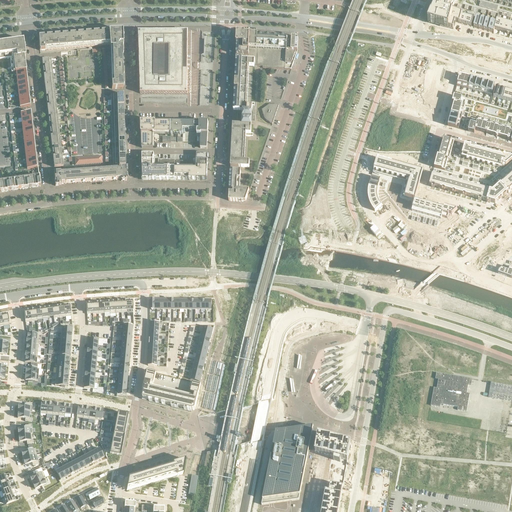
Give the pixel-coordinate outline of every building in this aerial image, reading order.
[(431,15),(428,22),(453,29),(455,22),(459,23),(462,14),(461,14),(451,10),(455,0),(444,0),(442,6),(436,4),(431,15)] [(462,14),(459,23),(460,23),(465,25),(468,14),(462,12),(461,14),(462,14)] [(468,14),(465,25),(471,26),(474,15),(468,14)] [(68,81),(67,81),(68,81),(76,81),(76,84),(78,84),(77,81),(100,79),(100,78),(98,54),(92,54),(92,50),(111,48),(112,83),(111,83),(112,89),(123,89),(123,87),(124,87),(124,85),(123,84),(123,85),(123,77),(123,76),(123,75),(123,74),(122,67),(123,66),(123,65),(122,64),(122,57),(123,56),(123,55),(122,54),(122,48),(122,44),(123,44),(122,39),(123,38),(123,37),(122,36),(122,31),(118,31),(117,31),(116,31),(115,31),(109,32),(105,32),(104,31),(103,31),(102,32),(97,33),(96,32),(95,32),(94,33),(89,33),(87,33),(86,33),(81,34),(81,33),(79,33),(79,34),(74,34),(73,34),(71,34),(71,35),(66,35),(65,34),(64,35),(63,35),(58,36),(57,35),(56,35),(55,36),(50,36),(48,36),(48,37),(43,37),(42,36),(40,36),(40,37),(39,37),(40,51),(40,54),(70,51),(71,56),(65,56),(66,58),(68,81)] [(184,55),(184,31),(138,32),(140,94),(188,94),(188,70),(183,70),(183,55),(184,55)] [(257,34),(237,33),(236,44),(237,44),(236,68),(235,68),(234,72),(235,72),(235,81),(234,81),(234,87),(235,87),(234,96),(233,96),(233,100),(234,100),(233,110),(243,111),(242,114),(241,114),(241,118),(242,118),(242,120),(251,121),(254,121),(255,102),(251,102),(253,67),(255,67),(255,60),(257,34)] [(257,34),(255,60),(255,67),(263,67),(262,68),(291,70),(297,52),(298,38),(257,36),(257,34)] [(0,59),(10,58),(11,69),(8,69),(8,70),(11,70),(11,71),(12,72),(16,72),(26,71),(24,56),(25,56),(23,40),(22,40),(22,41),(16,41),(15,41),(9,42),(7,42),(7,43),(1,43),(0,42),(0,59)] [(422,60),(418,59),(414,70),(434,76),(426,106),(407,106),(407,104),(405,104),(403,104),(401,104),(401,118),(407,118),(407,119),(409,119),(409,118),(413,118),(413,119),(416,119),(416,118),(420,118),(420,119),(422,119),(422,118),(426,118),(426,116),(435,119),(439,106),(438,106),(439,103),(440,103),(441,101),(440,100),(441,97),(442,97),(443,94),(442,94),(443,91),(444,91),(444,88),(444,84),(445,85),(446,82),(445,82),(446,79),(447,79),(449,70),(448,70),(448,68),(450,68),(442,65),(438,64),(439,64),(434,62),(433,63),(427,61),(427,60),(422,59),(422,60)] [(460,76),(457,86),(492,96),(495,85),(460,76)] [(454,103),(448,126),(458,129),(465,106),(464,105),(466,99),(454,96),(452,102),(454,103)] [(265,119),(272,125),(279,105),(276,105),(270,105),(262,110),(265,119)] [(471,120),(468,132),(474,133),(475,131),(510,140),(511,132),(511,128),(490,123),(490,122),(478,118),(477,121),(471,120)] [(171,123),(141,122),(142,148),(153,148),(153,147),(154,147),(155,135),(169,135),(169,134),(171,134),(171,123)] [(183,123),(171,123),(171,135),(183,135),(183,129),(183,123)] [(183,123),(183,129),(183,133),(185,133),(185,129),(199,130),(199,131),(197,131),(197,135),(201,135),(201,139),(198,138),(198,141),(201,141),(200,148),(207,149),(207,142),(208,134),(207,134),(207,132),(208,132),(208,123),(205,123),(183,123)] [(242,124),(242,125),(233,125),(230,167),(249,168),(249,161),(243,161),(244,132),(246,132),(246,137),(251,137),(251,125),(242,125),(242,124)] [(438,156),(434,168),(445,171),(448,159),(449,160),(454,142),(444,139),(439,156),(438,156)] [(462,154),(462,155),(467,156),(467,158),(502,167),(503,165),(506,166),(511,160),(511,157),(505,156),(504,157),(501,157),(501,156),(470,147),(471,146),(465,145),(464,146),(464,148),(463,150),(463,152),(462,154)] [(152,180),(156,180),(160,180),(175,180),(175,170),(175,168),(169,168),(169,167),(168,167),(168,168),(154,167),(155,159),(155,158),(154,158),(154,154),(142,154),(143,178),(143,180),(146,180),(150,180),(152,180)] [(197,155),(197,158),(195,158),(195,168),(178,168),(178,170),(175,170),(175,180),(197,180),(197,179),(200,179),(200,180),(207,180),(208,155),(197,155)] [(377,158),(373,172),(406,181),(404,185),(408,186),(405,196),(415,199),(423,171),(377,158)] [(432,175),(429,185),(432,186),(431,187),(434,188),(434,187),(478,199),(478,200),(481,201),(481,200),(495,204),(507,193),(508,194),(510,192),(510,191),(511,188),(511,162),(494,178),(500,185),(492,192),(432,175)] [(124,181),(127,181),(126,165),(125,165),(122,165),(122,168),(54,173),(55,186),(61,186),(61,184),(72,183),(72,184),(74,184),(74,183),(82,183),(84,183),(85,183),(92,182),(93,183),(94,182),(95,182),(102,181),(103,182),(104,182),(105,181),(112,180),(113,181),(115,181),(115,180),(121,180),(121,181),(122,181),(122,182),(124,182),(124,181)] [(241,171),(230,170),(229,201),(246,202),(249,191),(240,190),(240,186),(238,185),(239,179),(240,179),(241,171)] [(415,200),(412,211),(441,219),(442,217),(448,219),(449,214),(452,215),(457,210),(454,209),(453,209),(451,208),(444,206),(444,208),(443,208),(440,207),(441,207),(440,207),(437,206),(436,206),(433,205),(432,205),(431,205),(430,205),(429,204),(428,204),(427,204),(427,203),(426,203),(423,202),(422,202),(419,202),(419,201),(418,201),(415,200)] [(379,203),(372,207),(372,208),(373,208),(373,209),(373,210),(374,210),(374,211),(375,211),(376,211),(381,206),(379,203)] [(381,206),(376,211),(379,215),(386,209),(382,204),(382,205),(381,206)] [(386,209),(379,215),(383,219),(390,213),(386,209)] [(245,212),(225,211),(224,232),(238,233),(245,212)] [(390,213),(383,219),(384,220),(385,221),(387,223),(393,217),(390,213)] [(475,215),(468,221),(471,225),(472,225),(472,224),(474,223),(480,218),(480,216),(475,215)] [(393,217),(387,223),(390,227),(397,221),(393,217)] [(465,218),(462,221),(468,227),(471,225),(468,221),(465,218)] [(397,221),(390,227),(394,231),(400,225),(397,221)] [(462,221),(459,223),(465,230),(468,227),(462,221)] [(459,223),(456,226),(462,233),(465,230),(459,223)] [(400,225),(394,231),(395,233),(396,234),(397,234),(397,235),(404,229),(400,225)] [(456,226),(453,229),(459,236),(462,233),(456,226)] [(404,229),(397,235),(399,237),(399,238),(400,238),(401,239),(400,239),(400,240),(408,233),(404,229)] [(453,229),(449,232),(455,239),(459,236),(453,229)] [(449,232),(446,235),(452,242),(455,239),(449,232)] [(408,233),(400,240),(404,244),(410,238),(407,234),(408,233)] [(446,235),(442,239),(448,246),(449,244),(451,244),(451,243),(452,242),(446,235)] [(410,238),(404,244),(407,248),(415,241),(414,242),(410,238)] [(442,239),(438,242),(445,250),(444,249),(446,248),(447,247),(447,246),(448,246),(442,239)] [(415,241),(407,248),(409,249),(410,251),(412,252),(414,253),(419,244),(415,241)] [(438,242),(434,245),(438,254),(440,254),(441,252),(443,251),(445,250),(438,242)] [(419,244),(414,253),(415,254),(417,255),(419,256),(421,256),(424,246),(419,244)] [(434,245),(429,246),(430,257),(432,256),(434,256),(436,255),(438,254),(434,245)] [(424,246),(421,256),(423,256),(426,257),(428,257),(430,257),(429,246),(424,246)] [(1,315),(3,324),(3,327),(9,326),(9,323),(7,314),(1,315)] [(145,387),(143,398),(193,410),(195,410),(199,395),(198,394),(201,384),(194,383),(193,382),(190,393),(191,394),(191,396),(152,387),(153,384),(156,373),(147,371),(145,382),(144,387),(145,387)] [(434,388),(431,406),(440,407),(440,404),(458,407),(458,410),(466,412),(469,394),(467,394),(468,385),(471,385),(472,379),(437,373),(436,379),(439,379),(437,388),(434,388)] [(511,386),(491,383),(488,397),(511,401),(511,386)] [(18,410),(18,412),(29,413),(32,413),(32,403),(26,403),(26,406),(18,406),(18,410)] [(18,414),(18,418),(25,419),(25,422),(31,422),(31,418),(29,418),(29,413),(18,412),(18,414)] [(18,430),(18,433),(19,436),(32,434),(31,425),(25,425),(25,429),(18,430)] [(272,454),(262,505),(270,504),(288,502),(299,500),(307,460),(312,432),(313,427),(276,432),(275,438),(272,454)] [(32,434),(19,436),(19,438),(19,442),(27,441),(27,444),(33,443),(33,440),(32,440),(32,434)] [(351,443),(318,434),(315,452),(334,457),(334,460),(340,462),(341,459),(347,461),(351,443)] [(33,450),(22,453),(23,456),(23,459),(34,456),(37,455),(35,449),(33,450)] [(99,449),(94,451),(99,460),(104,457),(99,449)] [(94,451),(90,454),(94,462),(99,460),(94,451)] [(207,453),(204,467),(210,468),(213,452),(207,453)] [(90,454),(85,456),(89,465),(94,462),(90,454)] [(34,456),(23,459),(24,461),(25,464),(25,465),(32,463),(33,466),(39,464),(38,461),(36,461),(34,456)] [(85,456),(80,459),(85,467),(89,465),(85,456)] [(80,459),(75,461),(80,470),(85,467),(80,459)] [(127,488),(126,491),(177,476),(183,475),(185,460),(177,462),(177,464),(174,465),(174,463),(129,476),(127,488)] [(75,461),(71,464),(75,472),(80,470),(75,461)] [(71,464),(66,466),(70,475),(75,472),(71,464)] [(65,477),(70,475),(66,466),(61,469),(65,477)] [(65,477),(61,469),(56,471),(60,480),(65,477)] [(40,473),(30,478),(31,481),(32,481),(32,483),(43,479),(45,478),(43,472),(40,473)] [(43,479),(32,483),(33,485),(33,486),(35,489),(45,485),(48,484),(45,478),(43,479)] [(0,488),(1,491),(10,488),(8,485),(9,485),(8,482),(7,482),(0,484),(0,488)] [(373,483),(367,511),(380,511),(385,486),(387,486),(373,483)] [(338,511),(343,486),(330,484),(329,491),(325,490),(321,511),(338,511)] [(10,488),(1,491),(3,495),(4,498),(12,495),(10,488)] [(99,495),(96,489),(87,493),(91,499),(99,495)] [(15,501),(13,497),(12,495),(4,498),(6,505),(15,501)] [(81,496),(75,500),(80,509),(86,505),(81,496)] [(101,497),(92,502),(93,504),(93,505),(93,506),(94,505),(95,508),(98,506),(98,507),(101,505),(104,503),(101,497)] [(73,501),(67,504),(71,511),(73,511),(78,509),(73,501)]
